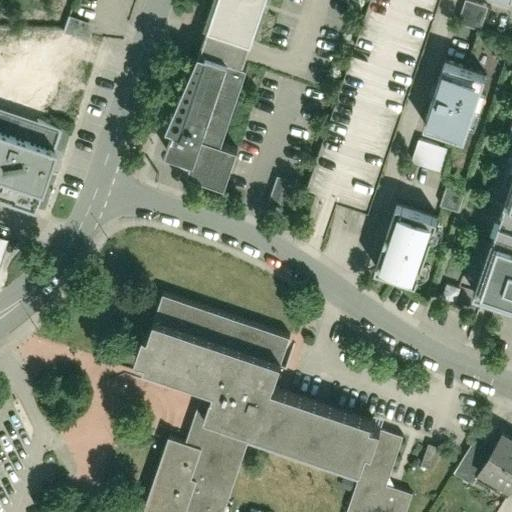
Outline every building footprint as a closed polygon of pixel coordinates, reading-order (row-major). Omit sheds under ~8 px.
[(211,0),(164,149),(191,157),(186,174),(220,185),(232,147),(218,143),(263,0),(211,0)] [(273,0),(227,141),(246,147),(234,182),(273,195),(280,175),(331,192),(373,206),(441,0),(273,0)] [(481,28),(489,5),(473,0),(463,0),(457,20),(481,28)] [(0,193),(32,204),(58,125),(37,118),(43,100),(49,103),(57,79),(50,76),(56,56),(63,58),(73,28),(17,25),(0,76),(0,193)] [(441,59),(422,122),(453,131),(464,134),(483,71),(441,59)] [(419,137),(411,160),(442,170),(449,147),(419,137)] [(511,145),(466,284),(511,299),(511,145)] [(441,203),(454,206),(459,188),(445,185),(441,203)] [(395,202),(376,265),(418,278),(437,215),(414,208),(395,202)] [(282,336),(161,297),(141,360),(209,382),(191,438),(170,432),(144,511),(217,511),(241,436),(352,472),(342,504),(368,511),(391,511),(401,482),(378,475),(394,426),(266,385),(282,336)] [(477,440),(460,467),(508,498),(511,491),(511,435),(501,429),(489,447),(477,440)] [(441,448),(429,443),(422,463),(432,467),(441,448)]
